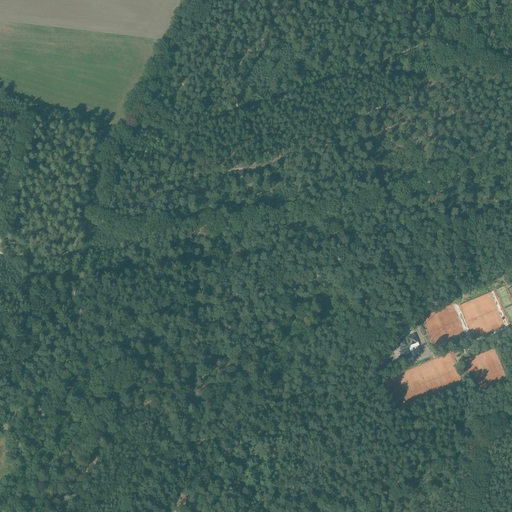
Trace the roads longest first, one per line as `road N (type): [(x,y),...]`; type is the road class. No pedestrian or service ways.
road 1 (unknown): [(0,240),(22,242),(70,221),(121,219),(154,195),(281,158),(383,103),(511,91)]
road 2 (track): [(511,177),(461,171),(312,214),(163,218),(119,230),(97,219)]
